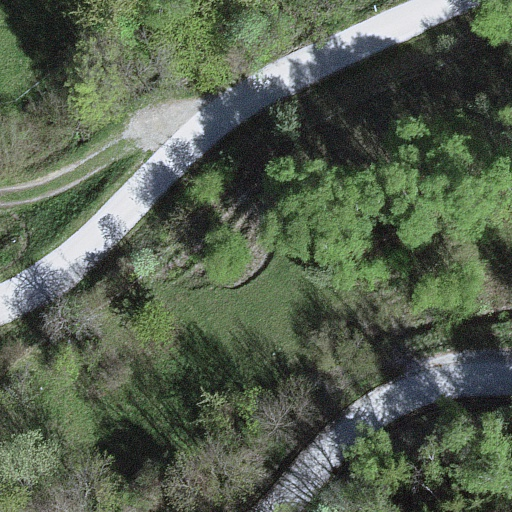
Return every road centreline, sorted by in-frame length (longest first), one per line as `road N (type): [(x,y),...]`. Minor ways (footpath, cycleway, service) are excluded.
road 1 (unclassified): [(0,306),(62,269),(218,117),(284,74),(445,0)]
road 2 (unclassified): [(511,382),(490,377),(417,388),(356,420),(273,511)]
